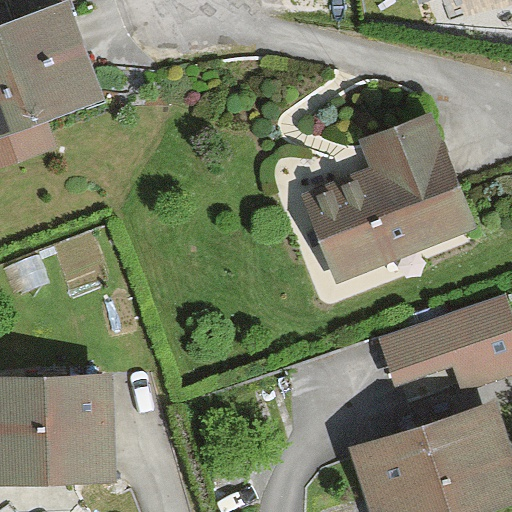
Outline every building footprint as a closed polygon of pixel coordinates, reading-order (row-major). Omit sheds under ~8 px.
[(0,0),(0,28),(24,20),(17,0),(0,0)] [(17,0),(24,20),(0,28),(0,118),(41,105),(91,88),(63,7),(76,2),(74,0),(17,0)] [(0,118),(0,158),(53,141),(41,105),(0,118)] [(396,155),(376,162),(309,188),(336,267),(462,221),(425,115),(387,128),(396,155)] [(396,155),(387,128),(367,135),(376,162),(396,155)] [(511,315),(504,291),(380,333),(392,365),(453,343),(465,375),(511,358),(511,315)] [(0,473),(68,471),(69,478),(109,476),(105,374),(0,378),(0,473)] [(484,408),(361,445),(382,511),(423,511),(508,484),(484,408)]
